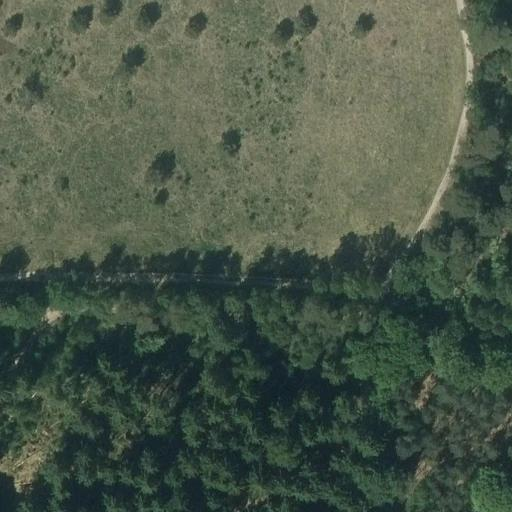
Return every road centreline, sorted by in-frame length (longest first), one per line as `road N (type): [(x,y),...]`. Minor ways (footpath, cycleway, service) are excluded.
road 1 (track): [(511,354),(295,308),(56,321),(0,410)]
road 2 (track): [(0,273),(375,282),(511,303)]
